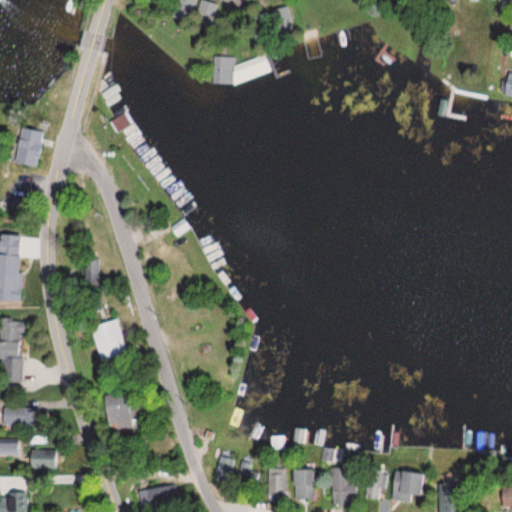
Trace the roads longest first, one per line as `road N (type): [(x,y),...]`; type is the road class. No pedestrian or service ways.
road 1 (tertiary): [(116,511),(56,306),(50,220),(81,87)]
road 2 (residential): [(218,511),(198,477),(115,202),(94,162),(66,145)]
